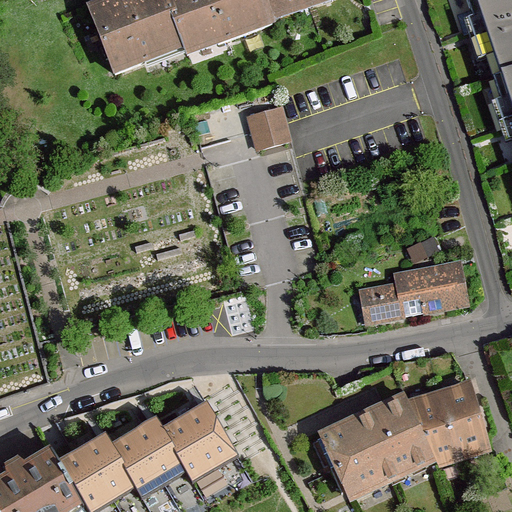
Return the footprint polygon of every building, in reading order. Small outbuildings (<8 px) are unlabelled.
[(343,8),(340,0),(123,0),(91,13),(120,83),(343,8)] [(511,0),(473,0),(511,113),(511,0)] [(286,110),(250,119),(260,155),(296,145),(286,110)] [(477,313),(468,265),(400,275),(400,288),(366,293),(369,333),(477,313)] [(179,384),(114,420),(142,470),(206,434),(179,384)] [(416,403),(327,438),(362,509),(443,467),(499,454),(477,386),(416,403)] [(0,511),(87,511),(89,511),(55,453),(0,487),(0,511)]
